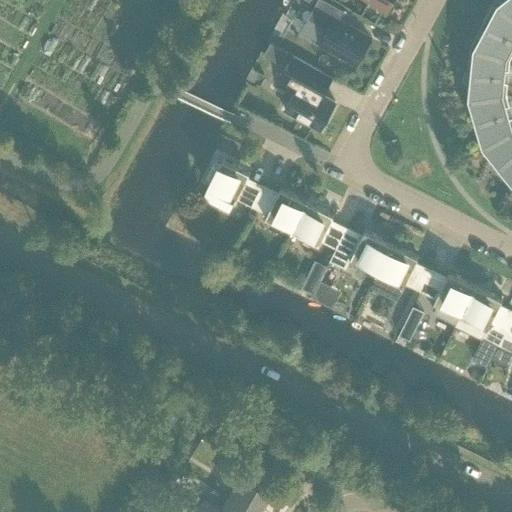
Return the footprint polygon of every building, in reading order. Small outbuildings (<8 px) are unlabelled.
[(117,0),(110,13),(94,12),(112,21),(106,32),(111,35),(127,37),(132,39),(132,41),(150,42),(170,0),(117,0)] [(357,62),(370,39),(338,21),(344,10),(325,0),(317,0),(307,18),(327,29),(320,42),(357,62)] [(370,0),(387,9),(391,0),(370,0)] [(511,108),(507,92),(511,56),(511,53),(511,0),(494,0),(471,44),(466,95),(481,145),(511,183),(511,108)] [(271,49),(268,63),(284,67),(288,53),(271,49)] [(319,130),(335,102),(312,89),(322,72),(294,56),(281,79),(297,88),(284,110),(319,130)] [(236,199),(252,207),(262,186),(247,178),(250,172),(222,158),(219,164),(215,163),(207,180),(211,182),(207,188),(235,202),(236,199)] [(291,231),(292,232),(308,200),(307,199),(306,201),(280,188),(277,193),(262,186),(252,207),(267,214),(265,217),(292,230),(291,231)] [(320,241),(336,249),(346,228),(331,220),(334,214),(308,201),(308,200),(292,232),(293,231),(319,244),(320,241)] [(376,272),(375,274),(376,274),(392,242),(391,242),(391,243),(365,230),(362,236),(346,228),(336,249),(330,260),(346,268),(350,260),(376,272)] [(405,283),(420,291),(430,270),(415,262),(418,257),(392,243),(392,242),(376,274),(377,273),(403,286),(405,283)] [(433,312),(456,324),(476,284),(475,285),(449,272),(446,278),(430,270),(420,291),(435,299),(434,302),(437,303),(433,312)] [(482,337),(498,345),(499,344),(511,317),(511,311),(499,305),(502,299),(476,286),(477,285),(476,284),(456,324),(455,325),(482,338),(482,337)] [(511,317),(499,344),(511,350),(511,317)] [(228,496),(253,511),(256,511),(268,492),(223,466),(218,473),(236,484),(228,496)] [(198,506),(207,511),(253,511),(228,496),(220,509),(203,499),(198,506)]
